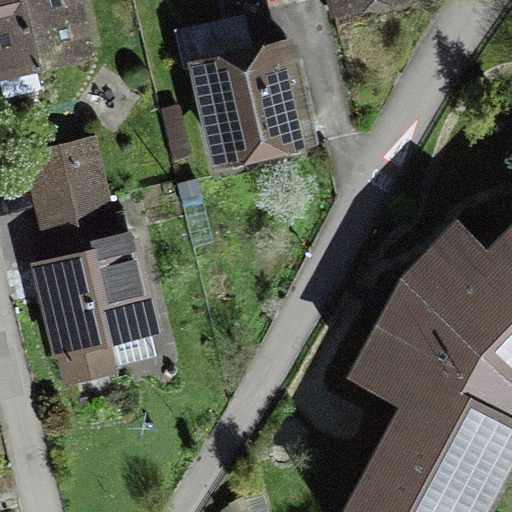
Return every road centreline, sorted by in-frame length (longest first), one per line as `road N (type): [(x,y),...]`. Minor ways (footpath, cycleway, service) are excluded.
road 1 (residential): [(168,511),(239,420),(428,67),(480,0)]
road 2 (residential): [(0,289),(53,511)]
